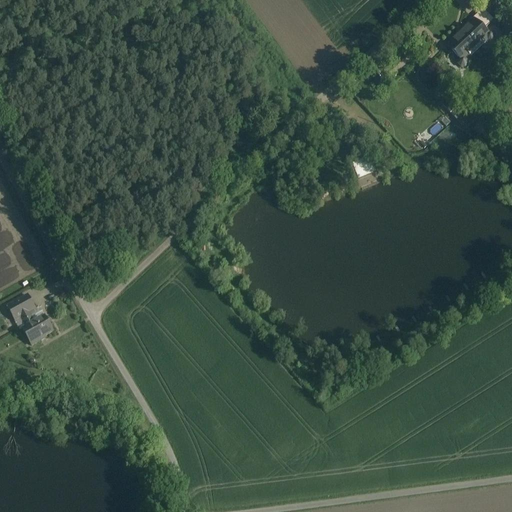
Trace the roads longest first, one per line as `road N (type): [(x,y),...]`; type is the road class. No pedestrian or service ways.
road 1 (unclassified): [(91,315),(427,0)]
road 2 (unclassified): [(511,479),(254,511)]
road 3 (unclassified): [(184,511),(161,436),(91,315)]
road 4 (unclassified): [(91,315),(0,153)]
